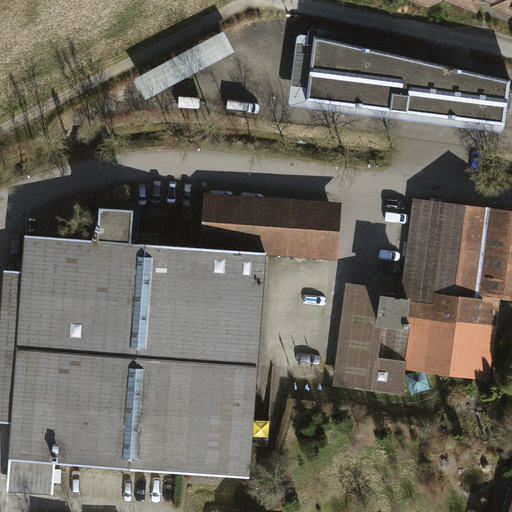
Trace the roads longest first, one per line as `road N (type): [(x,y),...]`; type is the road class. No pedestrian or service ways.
road 1 (track): [(250,0),(0,131)]
road 2 (track): [(511,52),(271,0)]
